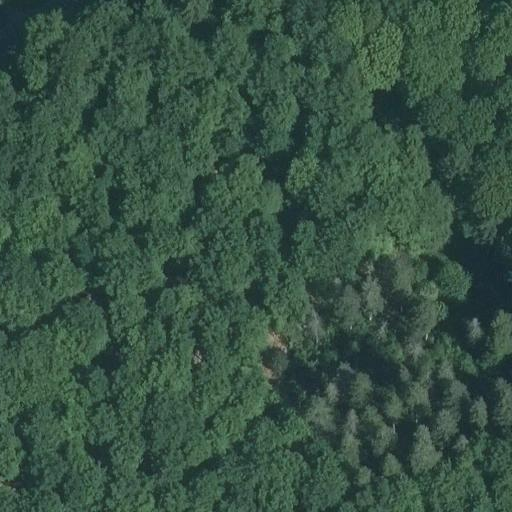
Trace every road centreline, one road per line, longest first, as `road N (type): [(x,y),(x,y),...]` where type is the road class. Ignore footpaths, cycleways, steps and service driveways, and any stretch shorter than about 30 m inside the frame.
road 1 (unknown): [(122,511),(98,356),(83,171),(59,44),(41,24)]
road 2 (track): [(41,24),(131,47),(407,188)]
